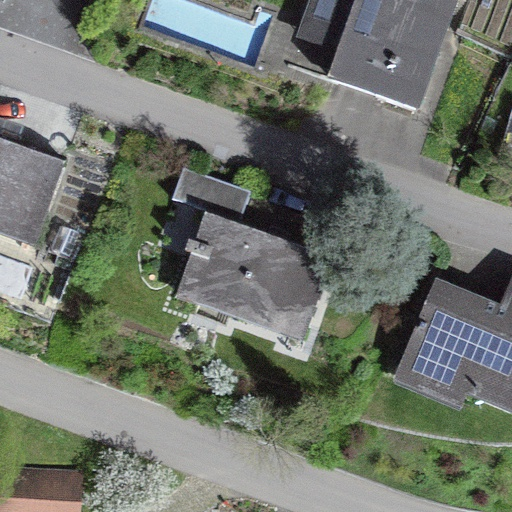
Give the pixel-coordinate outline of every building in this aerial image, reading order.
[(424,112),(463,0),(322,0),(309,40),(352,55),(342,83),(424,112)] [(0,235),(36,249),(67,165),(0,140),(0,235)] [(326,263),(230,228),(244,189),(180,165),(168,195),(203,209),(201,216),(172,293),(298,339),(326,263)] [(511,298),(507,310),(441,283),(400,382),(461,407),(467,393),(511,410),(511,298)] [(0,511),(77,511),(79,473),(0,468),(0,511)]
